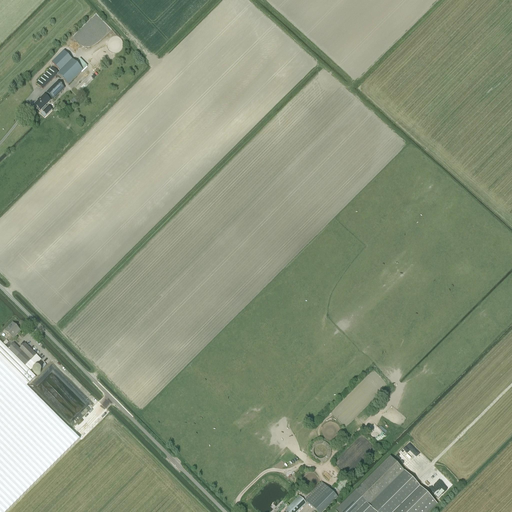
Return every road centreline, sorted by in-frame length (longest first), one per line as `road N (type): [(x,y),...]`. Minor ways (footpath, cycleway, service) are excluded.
road 1 (unclassified): [(224,511),(0,286)]
road 2 (track): [(416,479),(511,384)]
